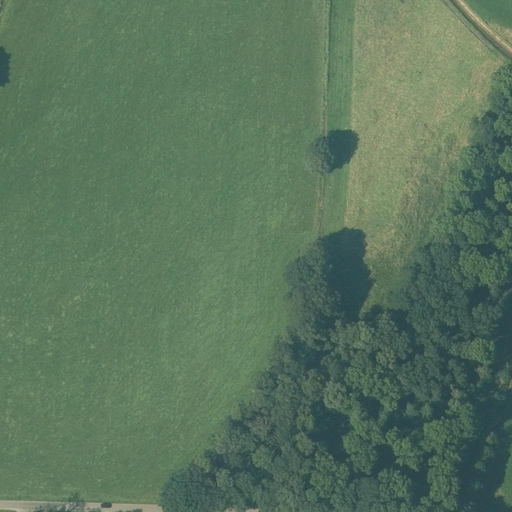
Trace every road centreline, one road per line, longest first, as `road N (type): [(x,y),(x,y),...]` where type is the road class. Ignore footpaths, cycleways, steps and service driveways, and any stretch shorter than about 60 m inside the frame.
road 1 (unclassified): [(256,511),(0,505)]
road 2 (track): [(293,511),(298,256)]
road 3 (track): [(470,511),(511,352)]
